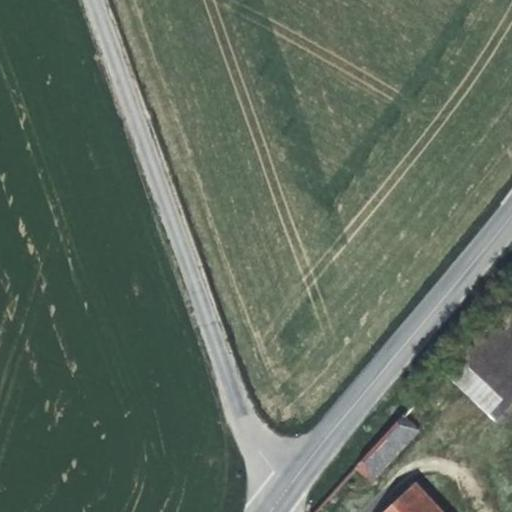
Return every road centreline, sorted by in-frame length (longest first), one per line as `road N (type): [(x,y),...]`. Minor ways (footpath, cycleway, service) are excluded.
road 1 (unclassified): [(98,0),(274,509)]
road 2 (tertiary): [(274,509),(431,337),(511,226)]
